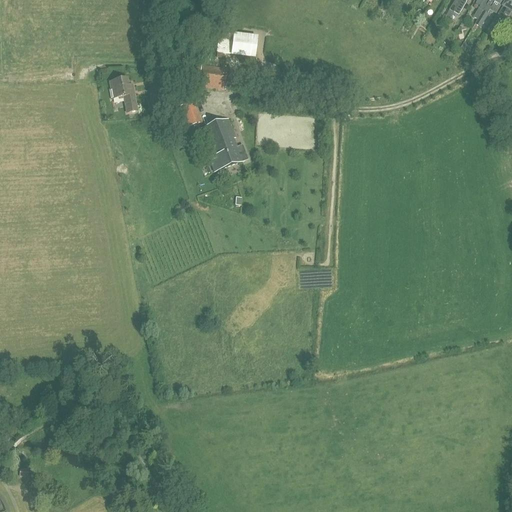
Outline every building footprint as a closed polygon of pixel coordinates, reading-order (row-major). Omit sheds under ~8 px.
[(454,12),(461,0),(455,0),(449,11),(454,13),(454,12)] [(461,0),(454,12),(459,15),(466,3),(465,3),(466,0),(461,0)] [(477,0),(475,3),(480,6),(469,24),(474,27),(475,26),(489,0),(477,0)] [(489,0),(475,26),(480,29),(488,15),(487,15),(494,2),(499,5),(501,0),(489,0)] [(498,35),(504,25),(511,11),(511,0),(506,0),(502,7),(498,15),(502,17),(493,32),(498,35)] [(228,56),(268,60),(270,39),(230,35),(228,56)] [(227,69),(201,66),(199,87),(225,90),(227,69)] [(111,100),(124,98),(127,114),(137,112),(132,86),(128,87),(127,79),(110,83),(111,90),(109,90),(111,100)] [(149,101),(148,111),(163,113),(164,92),(158,91),(157,101),(149,101)] [(182,131),(202,123),(194,103),(174,110),(182,131)] [(214,173),(248,160),(243,146),(241,147),(239,140),(236,141),(228,120),(202,129),(213,158),(209,159),(214,173)] [(28,469),(20,469),(19,477),(28,477),(28,469)]
